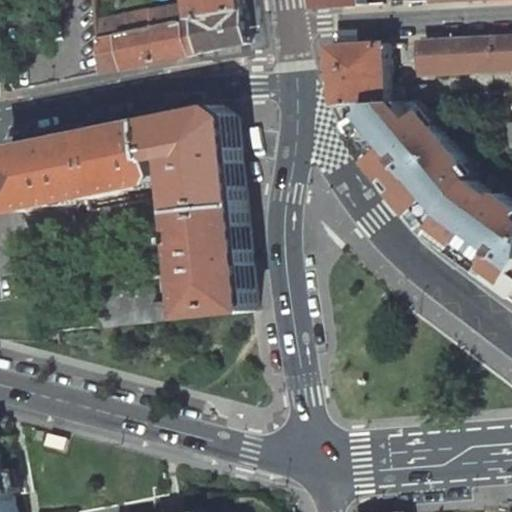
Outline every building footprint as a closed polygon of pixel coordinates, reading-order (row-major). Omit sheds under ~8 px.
[(102,41),(186,24),(200,21),(247,11),(245,0),(195,0),(196,4),(118,21),(116,2),(99,4),(102,41)] [(247,11),(200,21),(207,55),(252,46),(247,11)] [(207,55),(200,21),(186,24),(192,58),(207,55)] [(186,24),(102,41),(104,76),(192,58),(186,24)] [(511,36),(427,41),(429,71),(511,67),(511,36)] [(404,79),(398,80),(395,43),(338,46),(344,106),(346,106),(423,102),(431,102),(430,88),(405,89),(404,79)] [(423,102),(346,106),(356,124),(381,164),(422,216),(423,214),(431,207),(444,221),(447,225),(472,243),(464,253),(511,288),(511,197),(508,195),(504,199),(481,182),(471,171),(476,167),(423,102)] [(261,307),(242,119),(226,107),(9,152),(21,211),(165,183),(168,181),(170,177),(170,173),(169,159),(187,156),(201,314),(261,307)] [(431,207),(423,214),(436,228),(444,221),(431,207)] [(447,225),(440,234),(464,253),(472,243),(447,225)] [(143,320),(184,316),(183,300),(162,301),(161,287),(139,288),(143,320)] [(100,325),(143,320),(139,288),(96,291),(100,325)] [(0,511),(22,511),(14,469),(8,470),(1,431),(0,430),(0,511)]
